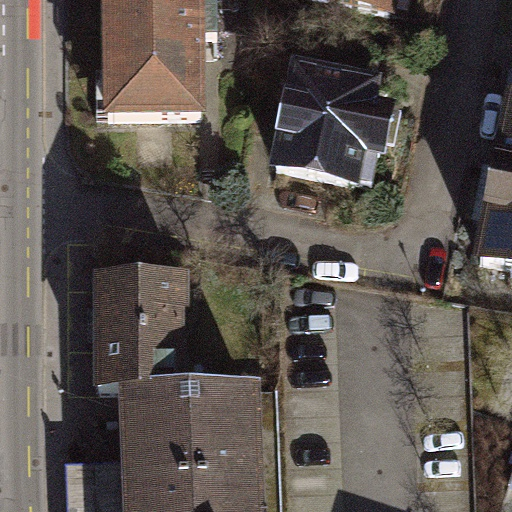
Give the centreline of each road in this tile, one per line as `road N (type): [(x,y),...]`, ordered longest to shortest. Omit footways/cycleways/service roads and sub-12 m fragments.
road 1 (residential): [(4,192),(373,256),(435,217),(481,0)]
road 2 (secondary): [(4,477),(4,192)]
road 3 (secondary): [(4,192),(2,0)]
